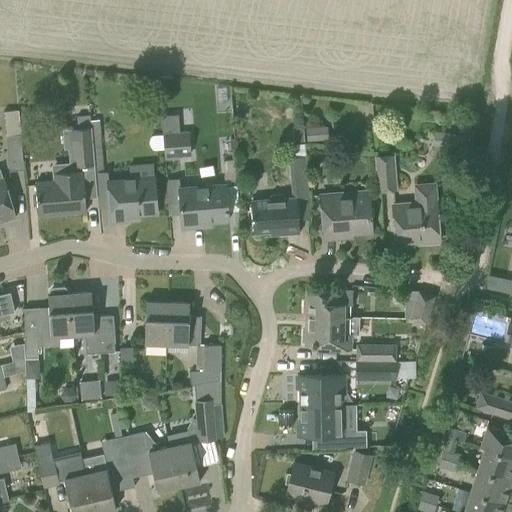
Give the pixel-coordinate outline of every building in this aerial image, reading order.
[(3,112),(5,136),(20,134),(18,110),(3,112)] [(161,115),(164,161),(179,159),(179,156),(190,155),(188,131),(178,132),(177,114),(161,115)] [(91,127),(90,127),(89,115),(76,116),(77,128),(76,128),(78,148),(73,148),(74,164),(53,166),(55,180),(35,182),(38,216),(86,212),(83,178),(82,178),(81,168),(94,167),(91,127)] [(91,122),(90,127),(91,127),(94,167),(94,171),(102,171),(98,119),(90,120),(91,122)] [(301,125),(291,126),(292,142),(303,141),(301,125)] [(305,127),(306,141),(328,139),(327,125),(305,127)] [(432,144),(463,148),(465,135),(434,131),(432,144)] [(374,155),(377,191),(396,189),(393,154),(374,155)] [(310,219),(306,167),(305,167),(304,156),(289,157),(291,195),(280,196),(280,192),(268,193),(268,197),(250,199),(253,233),(285,231),(285,234),(299,233),(298,220),(310,219)] [(107,182),(109,207),(111,222),(132,220),(131,215),(157,213),(154,174),(152,173),(151,163),(129,165),(131,180),(107,182)] [(0,218),(1,222),(15,218),(2,176),(0,177),(0,218)] [(202,226),(202,222),(228,220),(225,182),(178,185),(182,228),(202,226)] [(248,182),(237,183),(238,195),(249,195),(248,182)] [(392,205),(395,241),(421,239),(421,243),(439,241),(436,201),(435,201),(434,184),(415,186),(417,203),(392,205)] [(320,192),(323,219),(324,239),(343,237),(343,233),(371,231),(369,207),(376,206),(374,188),(320,192)] [(71,335),(67,293),(66,290),(63,288),(52,288),(50,292),(50,295),(47,295),(50,329),(24,331),(25,358),(38,358),(38,346),(43,346),(42,346),(56,344),(59,341),(58,335),(71,335)] [(306,289),(305,315),(349,317),(349,316),(349,304),(352,304),(352,291),(306,289)] [(91,291),(67,293),(71,335),(84,334),(85,353),(113,351),(113,342),(115,341),(113,315),(93,316),(91,291)] [(410,319),(426,324),(434,296),(418,291),(410,319)] [(0,314),(14,312),(10,292),(0,294),(0,314)] [(144,343),(165,343),(166,302),(145,301),(144,343)] [(166,302),(165,343),(199,344),(199,323),(188,322),(189,303),(166,302)] [(349,317),(305,315),(304,345),(329,345),(329,349),(351,349),(351,334),(358,334),(358,316),(349,316),(349,317)] [(190,385),(193,384),(220,380),(219,345),(203,344),(202,369),(188,372),(190,385)] [(355,345),(355,360),(394,361),(395,345),(355,345)] [(119,347),(119,362),(132,362),(132,347),(119,347)] [(25,359),(26,375),(38,375),(37,359),(25,359)] [(394,361),(355,360),(355,378),(394,378),(394,361)] [(0,377),(3,377),(11,375),(8,362),(0,364),(0,377)] [(345,375),(296,375),(297,388),(301,388),(301,405),(341,405),(341,390),(346,390),(345,375)] [(103,380),(105,395),(119,394),(117,379),(103,380)] [(166,434),(168,446),(169,446),(178,486),(200,481),(190,441),(199,439),(215,438),(212,404),(220,403),(220,380),(193,384),(194,399),(193,399),(195,417),(191,418),(186,427),(186,430),(166,434)] [(35,407),(34,388),(26,388),(26,407),(35,407)] [(155,392),(140,395),(142,403),(149,407),(157,406),(155,392)] [(474,407),(492,413),(511,418),(511,402),(479,392),(474,407)] [(301,422),(297,423),(297,435),(328,435),(329,448),(366,446),(365,429),(356,430),(346,430),(346,418),(341,418),(341,405),(301,405),(301,422)] [(478,446),(482,447),(511,456),(511,453),(511,433),(485,425),(478,446)] [(447,436),(463,441),(465,432),(450,428),(447,436)] [(144,430),(121,436),(125,456),(126,455),(148,451),(157,491),(178,486),(169,446),(168,446),(159,448),(144,430)] [(82,460),(81,460),(93,511),(100,511),(116,509),(106,468),(128,463),(126,455),(125,456),(121,436),(100,441),(102,454),(81,458),(82,460)] [(0,445),(0,459),(17,455),(15,442),(0,445)] [(57,480),(55,466),(53,459),(52,459),(48,442),(33,445),(43,487),(58,483),(57,480)] [(482,447),(475,469),(511,481),(511,476),(511,456),(482,447)] [(443,449),(440,458),(456,463),(459,454),(443,449)] [(347,478),(363,482),(370,455),(354,452),(347,478)] [(17,455),(0,459),(0,472),(20,467),(17,455)] [(456,463),(440,458),(438,466),(454,471),(456,463)] [(93,511),(81,460),(61,465),(71,511),(93,511)] [(286,494),(325,504),(332,473),(293,463),(286,494)] [(475,469),(468,491),(504,503),(511,481),(475,469)] [(420,500),(435,505),(438,497),(422,491),(420,500)] [(468,491),(461,511),(500,511),(504,503),(468,491)] [(433,511),(435,505),(420,500),(417,508),(429,511),(433,511)]
